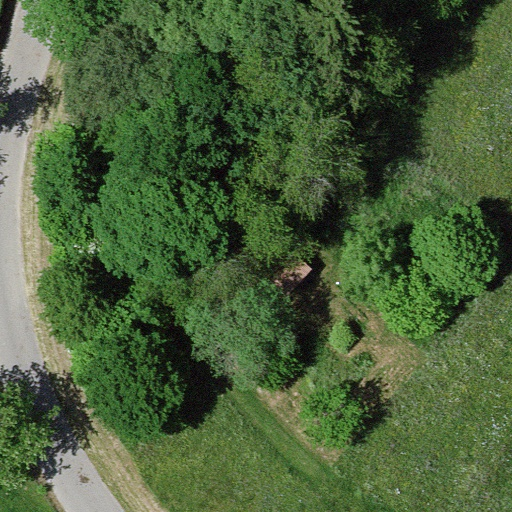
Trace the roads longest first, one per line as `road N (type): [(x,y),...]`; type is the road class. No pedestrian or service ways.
road 1 (unclassified): [(0,280),(16,355),(47,431),(95,511)]
road 2 (unclassified): [(44,0),(6,138),(0,201)]
